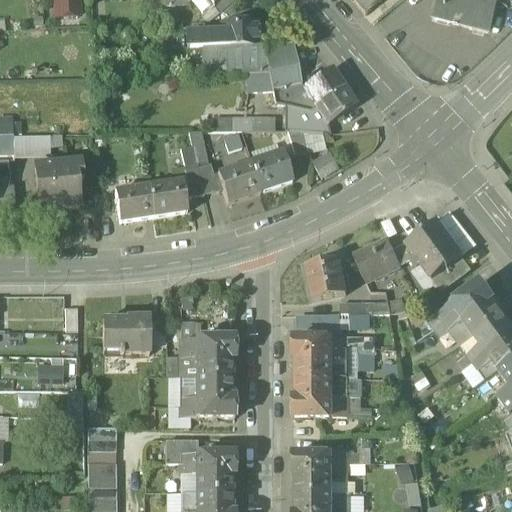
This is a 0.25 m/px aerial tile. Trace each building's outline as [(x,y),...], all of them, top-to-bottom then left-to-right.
[(79,0),(51,0),(53,20),(81,18),(79,0)] [(153,0),(154,10),(165,9),(164,0),(153,0)] [(164,0),(165,9),(183,9),(191,2),(189,0),(164,0)] [(211,8),(205,0),(194,0),(191,2),(192,3),(191,3),(202,16),(211,8)] [(205,0),(211,8),(212,9),(213,8),(222,0),(205,0)] [(222,0),(213,8),(220,16),(235,3),(232,0),(222,0)] [(349,0),(364,17),(384,0),(349,0)] [(439,0),(435,19),(487,34),(497,1),(493,0),(439,0)] [(159,27),(160,38),(171,37),(180,37),(179,26),(159,27)] [(187,37),(187,53),(202,52),(256,50),(255,28),(222,29),(223,36),(187,37)] [(172,53),(187,53),(187,37),(180,37),(171,37),(172,53)] [(268,77),(272,94),(300,88),(298,80),(292,48),(256,50),(202,52),(202,80),(245,78),(268,77)] [(331,72),(302,92),(315,111),(344,91),(331,72)] [(245,78),(248,96),(272,95),(272,94),(268,77),(245,78)] [(309,115),(315,111),(302,92),(300,88),(272,94),(272,95),(275,107),(275,108),(275,109),(287,111),(309,115)] [(356,109),(344,91),(315,111),(327,129),(328,129),(356,109)] [(287,111),(288,136),(300,136),(301,136),(321,138),(327,138),(327,129),(315,111),(309,115),(287,111)] [(0,136),(11,136),(11,119),(0,119),(0,136)] [(233,136),(274,136),(274,122),(233,122),(233,123),(233,136)] [(233,136),(233,123),(213,123),(213,136),(233,136)] [(287,136),(295,160),(307,157),(307,156),(300,136),(288,136),(287,136)] [(300,136),(307,156),(324,153),(321,138),(301,136),(300,136)] [(188,137),(192,151),(203,148),(201,137),(188,137)] [(13,162),(13,164),(50,163),(50,140),(17,141),(12,141),(12,159),(13,162)] [(0,158),(12,159),(12,141),(0,141),(0,158)] [(203,148),(192,151),(196,173),(208,170),(203,148)] [(250,156),(254,167),(278,158),(275,148),(250,156)] [(196,173),(192,151),(180,154),(185,175),(196,173)] [(254,167),(250,168),(259,197),(291,186),(287,174),(292,172),(287,155),(278,158),(254,167)] [(313,168),(320,181),(337,172),(330,159),(313,168)] [(34,171),(39,215),(79,211),(74,167),(34,171)] [(259,197),(250,168),(249,168),(217,179),(222,195),(227,208),(259,197)] [(196,173),(203,199),(222,195),(217,179),(213,180),(210,169),(208,170),(196,173)] [(203,200),(203,199),(196,173),(185,175),(184,176),(185,186),(188,202),(203,200)] [(186,216),(184,203),(182,186),(148,191),(153,221),(186,216)] [(119,227),(153,221),(148,191),(114,196),(119,227)] [(12,192),(0,192),(0,216),(15,216),(12,192)] [(420,268),(431,283),(432,282),(461,261),(462,260),(436,225),(406,248),(414,259),(409,262),(416,271),(420,268)] [(353,260),(365,286),(399,270),(387,244),(353,260)] [(432,282),(442,295),(446,292),(471,274),(461,261),(432,282)] [(306,269),(313,305),(345,298),(338,263),(306,269)] [(456,316),(462,324),(491,304),(491,305),(494,303),(481,286),(450,308),(456,316)] [(388,307),(390,319),(404,315),(401,303),(388,306),(388,307)] [(502,320),(491,305),(491,304),(462,324),(449,334),(455,342),(468,332),(474,340),(474,341),(502,320)] [(340,307),(341,320),(390,319),(388,307),(340,307)] [(437,317),(443,326),(456,316),(450,308),(437,317)] [(56,338),(74,338),(74,316),(57,316),(56,338)] [(462,324),(456,316),(443,326),(444,326),(449,334),(462,324)] [(324,320),(295,320),(296,329),(296,334),(324,334),(324,320)] [(511,337),(511,333),(502,320),(474,341),(481,349),(486,356),(511,337)] [(119,361),(122,361),(122,360),(130,360),(130,359),(149,359),(149,352),(148,326),(148,322),(125,322),(125,324),(106,325),(107,331),(102,331),(102,356),(119,356),(119,360),(119,361)] [(149,352),(166,352),(166,326),(148,326),(149,352)] [(441,340),(449,334),(444,326),(435,333),(441,340)] [(180,344),(196,344),(196,343),(196,330),(180,330),(180,344)] [(511,363),(511,337),(486,356),(492,365),(498,374),(511,363)] [(460,349),(468,359),(481,349),(474,341),(474,340),(460,349)] [(196,344),(196,363),(230,363),(233,363),(233,343),(196,343),(196,344)] [(331,363),(331,352),(331,343),(293,343),(293,364),(296,364),(331,363)] [(347,343),(331,343),(331,352),(345,353),(347,353),(347,343)] [(179,374),(179,383),(196,383),(196,363),(196,344),(180,344),(180,354),(179,353),(179,374)] [(486,356),(481,349),(468,359),(473,366),(486,356)] [(331,352),(331,363),(331,383),(345,383),(345,353),(331,352)] [(473,366),(478,374),(492,365),(486,356),(473,366)] [(230,383),(230,363),(196,363),(196,383),(230,383)] [(296,383),(331,383),(331,363),(296,364),(296,383)] [(511,363),(498,374),(510,389),(511,387),(511,363)] [(176,404),(180,404),(196,403),(196,383),(179,383),(179,392),(176,392),(176,404)] [(231,403),(230,383),(196,383),(196,403),(231,403)] [(296,402),(331,402),(331,383),(296,383),(296,402)] [(345,383),(331,383),(331,402),(331,412),(347,412),(348,412),(348,402),(345,402),(345,383)] [(511,387),(510,389),(511,392),(511,399),(503,407),(508,415),(511,411),(511,387)] [(497,399),(503,407),(511,399),(511,392),(510,389),(497,399)] [(82,419),(81,396),(67,396),(68,420),(82,419)] [(331,422),(331,412),(331,402),(296,402),(293,402),(293,423),(331,422)] [(196,422),(196,403),(180,404),(180,412),(180,422),(196,422)] [(233,403),(231,403),(196,403),(196,422),(196,423),(233,423),(233,403)] [(347,412),(331,412),(331,422),(347,422),(347,412)] [(115,433),(87,433),(87,445),(115,445),(115,433)] [(115,445),(87,445),(87,457),(115,457),(115,445)] [(165,469),(180,469),(196,469),(195,459),(197,459),(197,446),(165,446),(165,469)] [(115,457),(87,457),(87,469),(115,469),(115,457)] [(293,479),(296,479),(331,479),(331,469),(331,458),(293,458),(293,479)] [(331,458),(331,469),(347,469),(347,458),(331,458)] [(230,478),(233,478),(233,459),(197,459),(195,459),(196,469),(196,478),(230,478)] [(87,469),(87,481),(115,481),(115,469),(87,469)] [(196,478),(196,469),(180,469),(180,480),(184,480),(184,491),(196,491),(196,478)] [(347,479),(347,469),(331,469),(331,479),(331,487),(347,487),(347,479)] [(230,478),(196,478),(196,491),(196,498),(230,498),(230,478)] [(331,487),(331,479),(296,479),(296,498),(331,498),(331,487)] [(87,481),(87,493),(115,493),(115,481),(87,481)] [(87,493),(87,505),(115,505),(115,493),(87,493)] [(179,511),(195,511),(196,498),(180,498),(179,511)] [(230,511),(230,498),(196,498),(195,511),(230,511)] [(331,511),(331,498),(296,498),(296,511),(331,511)]
